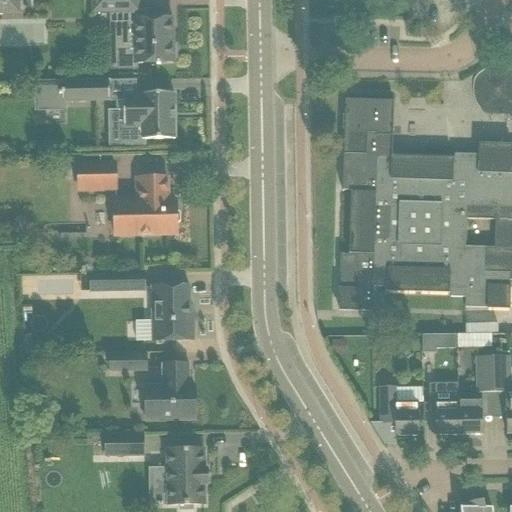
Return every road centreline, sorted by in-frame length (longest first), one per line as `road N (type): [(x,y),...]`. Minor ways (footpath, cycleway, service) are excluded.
road 1 (tertiary): [(369,511),(275,353),(265,322),(259,57)]
road 2 (residential): [(497,0),(451,63),(259,57)]
